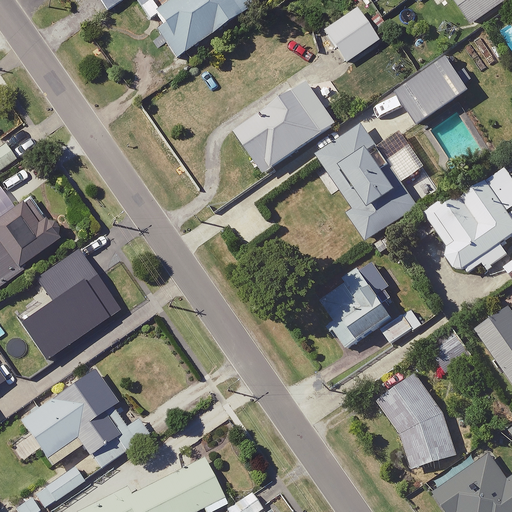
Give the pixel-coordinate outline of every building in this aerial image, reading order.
[(125,0),(99,0),(108,13),(125,0)] [(177,0),(156,15),(169,34),(163,38),(178,60),(265,0),(177,0)] [(511,0),(455,0),(473,26),(511,0)] [(379,43),(358,10),(325,32),(346,65),(379,43)] [(432,67),(381,101),(390,114),(409,101),(424,122),(455,101),(432,67)] [(339,125),(310,85),(238,136),(267,176),(339,125)] [(418,210),(364,129),(320,158),(356,212),(350,216),(368,244),(418,210)] [(0,172),(17,161),(6,146),(0,150),(0,172)] [(434,187),(410,151),(390,164),(415,200),(434,187)] [(501,246),(511,239),(511,178),(508,172),(448,211),(443,203),(426,214),(450,251),(445,254),(457,271),(469,276),(484,266),(487,271),(508,257),(503,248),(501,246)] [(0,219),(16,207),(2,188),(0,189),(0,219)] [(0,222),(0,290),(22,273),(20,271),(58,242),(28,202),(0,222)] [(250,235),(257,244),(274,233),(255,204),(225,224),(238,243),(250,235)] [(394,288),(377,261),(320,297),(336,323),(332,325),(348,351),(382,329),(392,345),(413,331),(388,292),(394,288)] [(84,288),(77,277),(43,301),(47,307),(20,326),(37,350),(64,331),(73,345),(114,317),(91,283),(84,288)] [(511,309),(478,332),(511,381),(511,309)] [(473,357),(455,332),(431,349),(448,374),(473,357)] [(119,404),(99,372),(21,422),(29,435),(13,446),(23,461),(40,450),(52,469),(85,447),(100,471),(150,439),(125,400),(119,404)] [(463,447),(419,379),(380,403),(403,439),(400,440),(421,474),(463,447)] [(108,500),(84,511),(199,511),(204,510),(204,511),(216,511),(228,506),(202,454),(154,478),(151,475),(147,472),(143,471),(139,469),(134,469),(129,469),(125,471),(120,473),(117,475),(113,479),(111,482),(109,487),(108,491),(107,496),(108,500)] [(511,511),(511,482),(509,484),(489,454),(434,491),(448,511),(511,511)] [(42,511),(85,482),(73,466),(15,508),(17,511),(42,511)] [(259,511),(250,497),(228,511),(259,511)]
